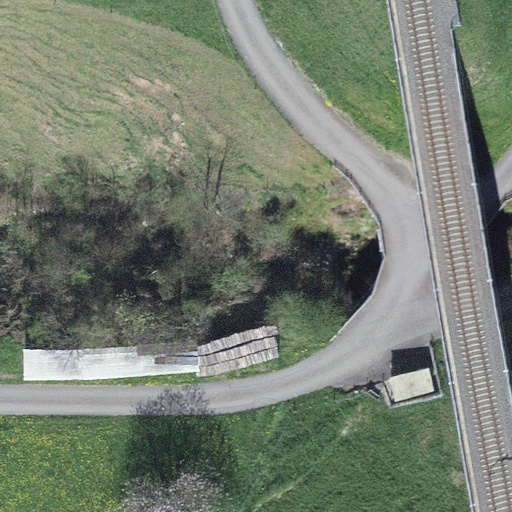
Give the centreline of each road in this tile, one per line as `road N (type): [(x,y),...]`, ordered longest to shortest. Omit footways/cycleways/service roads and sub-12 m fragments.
road 1 (track): [(0,401),(263,405),(358,371),(435,268),(511,184)]
road 2 (track): [(511,310),(435,268),(263,74),(231,0)]
